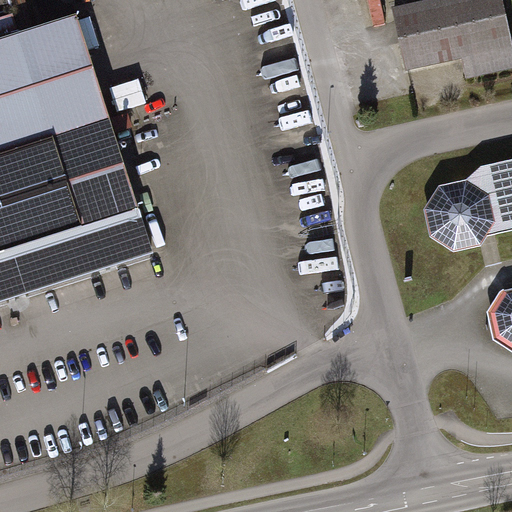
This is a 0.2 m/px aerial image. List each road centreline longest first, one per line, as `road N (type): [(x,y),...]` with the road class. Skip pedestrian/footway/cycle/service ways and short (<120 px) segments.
road 1 (residential): [(392,322),(178,439),(97,474),(0,501)]
road 2 (residential): [(511,123),(430,139),(361,180),(392,322)]
road 3 (residential): [(392,322),(429,496)]
